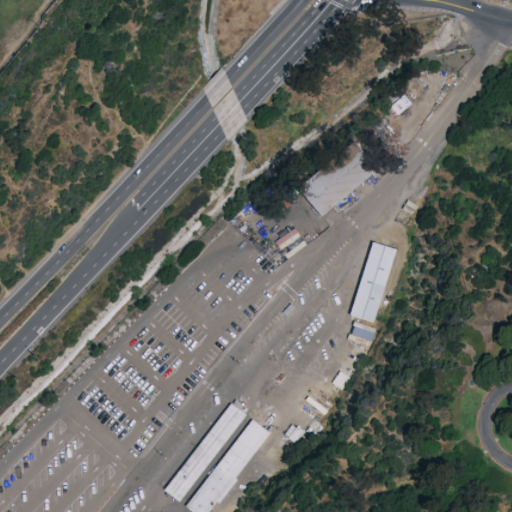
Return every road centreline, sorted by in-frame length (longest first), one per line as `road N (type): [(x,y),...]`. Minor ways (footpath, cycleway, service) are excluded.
road 1 (residential): [(107,511),(468,79),(500,21)]
road 2 (primary): [(300,0),(0,318)]
road 3 (primary): [(139,216),(329,0)]
road 4 (primary): [(8,353),(139,216)]
